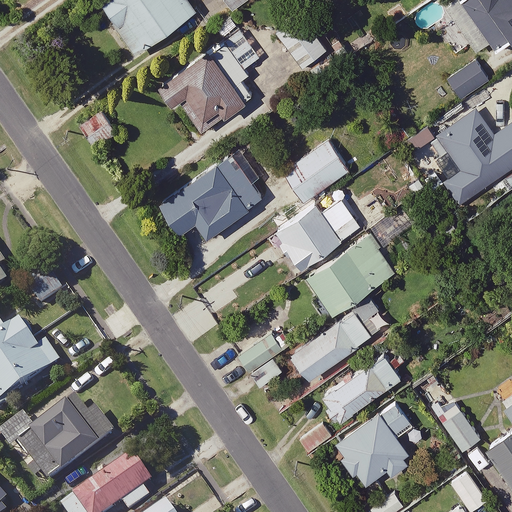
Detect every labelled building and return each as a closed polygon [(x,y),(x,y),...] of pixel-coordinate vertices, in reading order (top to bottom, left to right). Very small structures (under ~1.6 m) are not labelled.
[(103,0),(137,50),(198,9),(191,0),(103,0)] [(511,0),(456,0),(449,5),(478,47),(490,38),(495,44),(509,34),(511,38),(511,0)] [(300,14),(278,31),(304,65),(326,47),(300,14)] [(203,128),(255,94),(244,78),(251,73),(245,64),(260,55),(245,30),(229,40),(227,37),(161,81),(174,102),(182,97),(203,128)] [(488,78),(475,59),(449,76),(462,96),(488,78)] [(511,120),(494,133),(477,107),(439,133),(449,147),(436,156),(450,177),(446,180),(460,200),(511,164),(511,120)] [(350,167),(330,137),(284,167),(305,198),(350,167)] [(264,195),(233,150),(161,200),(182,229),(197,218),(208,234),(264,195)] [(330,219),(314,197),(296,210),(299,213),(276,230),(302,266),(361,223),(349,205),(330,219)] [(405,229),(392,213),(375,227),(388,242),(405,229)] [(397,268),(370,229),(308,272),(334,311),(397,268)] [(0,265),(5,262),(0,254),(0,286),(9,281),(0,266),(0,265)] [(63,289),(49,268),(29,282),(43,303),(63,289)] [(389,322),(371,296),(292,351),(309,376),(389,322)] [(8,329),(0,318),(0,402),(62,360),(49,343),(41,349),(22,320),(8,329)] [(281,347),(273,336),(243,357),(251,369),(272,354),(281,347)] [(402,374),(385,351),(324,394),(341,418),(402,374)] [(511,391),(502,398),(511,413),(511,427),(488,443),(511,480),(511,391)] [(88,416),(75,398),(18,442),(49,483),(114,432),(96,409),(88,416)] [(480,435),(456,401),(446,408),(439,398),(432,403),(463,447),(480,435)] [(392,471),(409,460),(406,454),(409,452),(395,430),(411,420),(397,399),(337,439),(345,451),(342,454),(354,472),(357,470),(365,481),(388,466),(392,471)] [(107,511),(124,501),(130,510),(151,495),(146,489),(155,482),(134,453),(62,504),(67,511),(107,511)] [(487,497),(467,467),(451,478),(471,508),(487,497)] [(9,498),(0,488),(0,511),(8,511),(9,511),(2,504),(9,498)] [(390,511),(404,503),(395,489),(370,506),(373,511),(390,511)] [(469,511),(461,500),(442,511),(469,511)] [(175,511),(168,501),(152,511),(175,511)]
